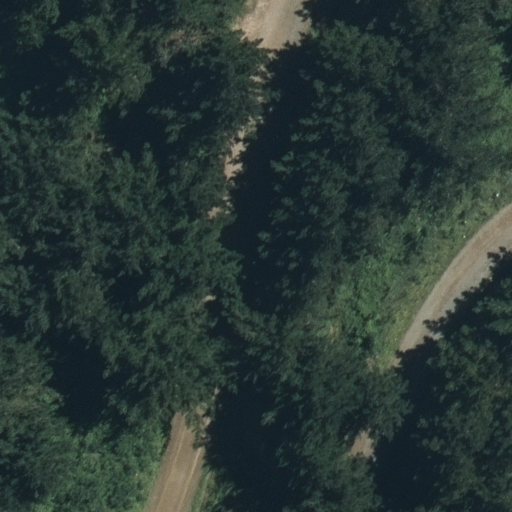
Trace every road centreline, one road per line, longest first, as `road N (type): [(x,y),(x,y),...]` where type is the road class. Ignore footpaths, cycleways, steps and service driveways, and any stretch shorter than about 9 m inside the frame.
road 1 (track): [(293,0),(246,135),(193,382),(146,511)]
road 2 (track): [(353,511),(443,296),(511,223)]
